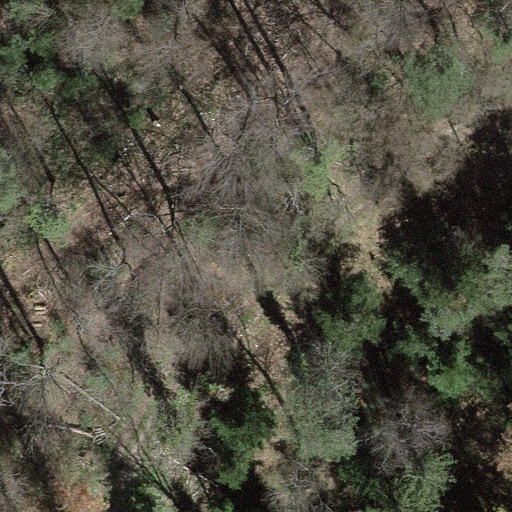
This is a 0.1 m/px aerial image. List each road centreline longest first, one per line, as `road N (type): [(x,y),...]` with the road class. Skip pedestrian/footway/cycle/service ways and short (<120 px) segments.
road 1 (track): [(436,0),(246,149),(153,245),(1,511)]
road 2 (track): [(511,101),(443,133),(340,206),(158,376),(92,511)]
